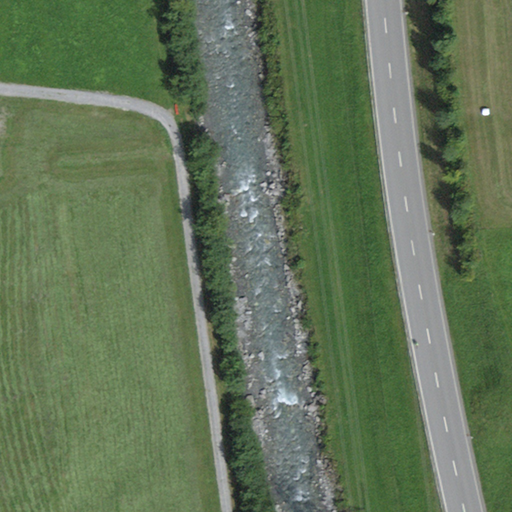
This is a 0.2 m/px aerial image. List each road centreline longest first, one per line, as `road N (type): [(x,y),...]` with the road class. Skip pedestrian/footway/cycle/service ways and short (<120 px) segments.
road 1 (track): [(227,511),(171,125),(144,105),(0,89)]
road 2 (secondary): [(382,0),(419,292),(466,511)]
